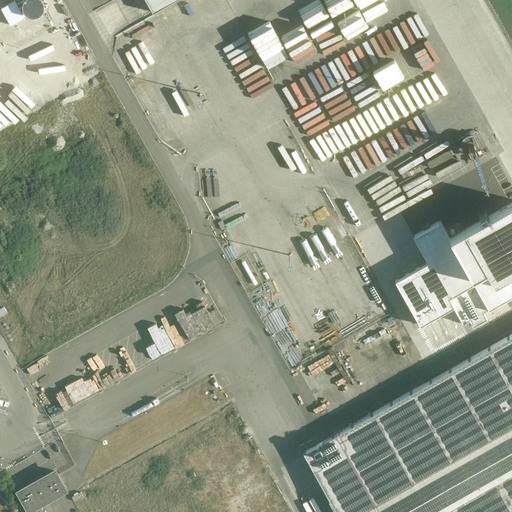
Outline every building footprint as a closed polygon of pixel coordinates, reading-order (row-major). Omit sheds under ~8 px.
[(145,0),(153,12),(174,0),(145,0)] [(350,16),(360,12),(358,6),(348,10),(350,16)] [(336,15),(314,28),(321,39),(343,25),(336,15)] [(148,74),(136,79),(144,100),(156,96),(148,74)] [(163,128),(170,124),(160,105),(152,110),(163,128)] [(394,168),(404,188),(426,178),(417,158),(394,168)] [(451,275),(511,240),(511,207),(487,163),(411,206),(451,275)] [(394,309),(413,298),(373,227),(353,238),(394,309)] [(511,511),(511,333),(303,452),(336,511),(511,511)] [(22,365),(34,358),(23,337),(10,344),(22,365)] [(30,381),(57,366),(51,355),(25,370),(30,381)] [(324,413),(349,399),(324,355),(300,369),(324,413)] [(293,511),(240,401),(83,475),(100,511),(293,511)] [(32,511),(40,511),(37,506),(65,489),(54,470),(18,491),(29,510),(31,509),(32,511)]
